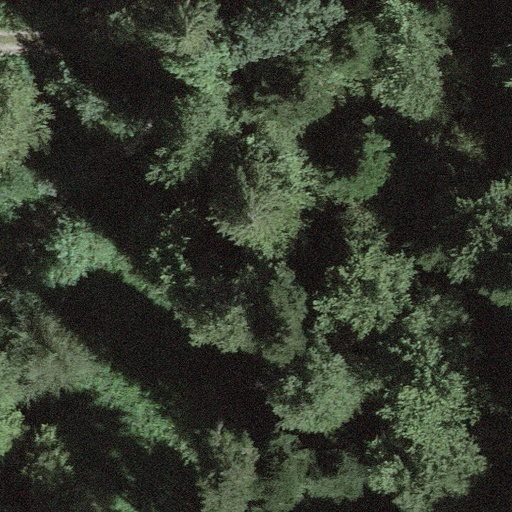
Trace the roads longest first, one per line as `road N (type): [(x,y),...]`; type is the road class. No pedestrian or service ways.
road 1 (track): [(0,278),(150,102),(142,42),(356,0)]
road 2 (track): [(142,42),(35,29),(0,33)]
